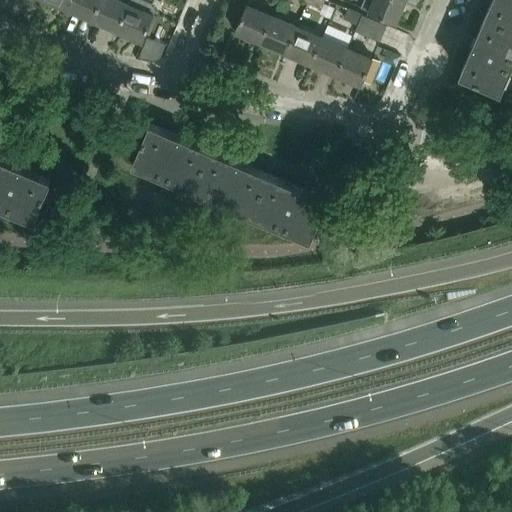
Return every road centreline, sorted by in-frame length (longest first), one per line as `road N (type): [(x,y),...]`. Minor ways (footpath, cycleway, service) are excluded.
road 1 (motorway): [(0,476),(237,444),(369,414),(511,368)]
road 2 (motorway): [(511,313),(219,392),(0,423)]
road 3 (motorway): [(511,259),(300,303),(181,317),(0,320)]
road 4 (motorway): [(283,511),(511,414)]
road 5 (residential): [(173,82),(387,122)]
road 6 (residential): [(0,47),(173,82)]
road 7 (residential): [(387,122),(439,0)]
road 8 (residential): [(387,122),(444,138),(511,138)]
